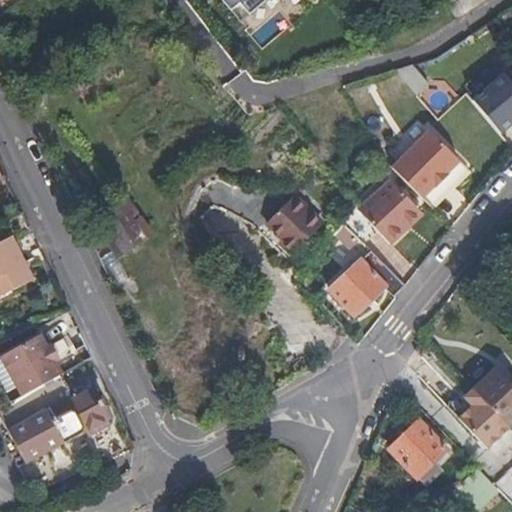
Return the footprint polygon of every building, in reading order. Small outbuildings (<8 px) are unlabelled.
[(223,0),(243,23),(269,0),(223,0)] [(511,13),(509,9),(494,20),(511,40),(511,13)] [(473,50),(465,39),(437,57),(444,65),(453,59),(455,62),(473,50)] [(430,85),(413,65),(396,70),(417,95),(430,85)] [(511,126),(511,83),(504,74),(473,100),(503,135),(511,126)] [(392,168),(423,199),(435,187),(436,188),(449,174),(461,162),(430,131),(392,168)] [(138,166),(123,176),(144,215),(155,207),(154,205),(157,203),(143,185),(157,176),(149,163),(150,162),(142,148),(131,155),(138,166)] [(423,199),(434,210),(471,172),(461,162),(449,174),(436,188),(435,187),(423,199)] [(123,176),(116,180),(126,195),(127,196),(141,217),(144,215),(123,176)] [(356,207),(344,224),(365,244),(378,231),(391,245),(409,229),(404,224),(420,209),(392,179),(358,210),(356,207)] [(93,223),(84,229),(109,265),(153,234),(141,217),(127,196),(126,195),(91,220),(93,223)] [(324,223),(295,195),(267,223),(288,245),(286,248),(293,255),(324,223)] [(420,209),(404,224),(409,229),(425,214),(420,209)] [(344,224),(334,236),(345,246),(354,235),(344,224)] [(0,297),(35,280),(13,236),(0,242),(0,297)] [(372,251),(330,291),(354,317),(387,287),(396,296),(406,286),(372,251)] [(1,358),(22,397),(64,375),(64,374),(58,363),(61,361),(50,340),(47,342),(43,335),(1,358)] [(511,426),(511,383),(505,376),(497,368),(466,397),(474,405),(460,419),(488,449),(511,426)] [(112,419),(96,389),(77,399),(64,375),(22,397),(0,409),(0,415),(27,464),(84,434),(87,427),(89,431),(112,419)] [(419,420),(390,449),(427,487),(444,470),(436,462),(448,450),(419,420)] [(475,511),(500,490),(479,468),(437,506),(442,511),(475,511)] [(426,511),(438,501),(431,491),(409,507),(412,511),(426,511)]
